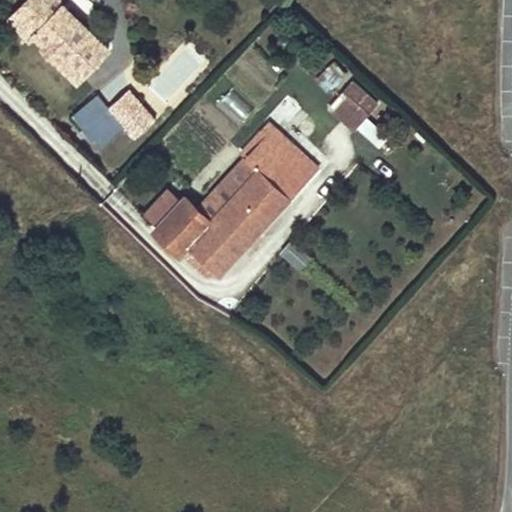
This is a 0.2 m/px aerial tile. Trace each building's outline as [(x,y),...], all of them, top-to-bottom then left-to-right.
[(40,0),(23,0),(8,17),(29,37),(36,32),(44,40),(42,43),(79,78),(108,46),(62,2),(53,11),(40,0)] [(62,2),(60,0),(40,0),(53,11),(62,2)] [(352,78),(328,107),(354,128),(378,99),(352,78)] [(128,89),(111,104),(138,134),(155,119),(128,89)] [(74,111),(79,118),(85,125),(81,128),(91,140),(95,136),(118,118),(97,92),(74,111)] [(357,126),(380,147),(391,135),(367,115),(357,126)] [(103,145),(125,127),(118,118),(95,136),(103,145)] [(185,197),(157,226),(183,250),(189,244),(220,272),(319,166),(277,126),(269,134),(262,128),(242,150),(260,169),(210,221),(185,197)] [(189,244),(183,250),(214,278),(220,272),(189,244)]
